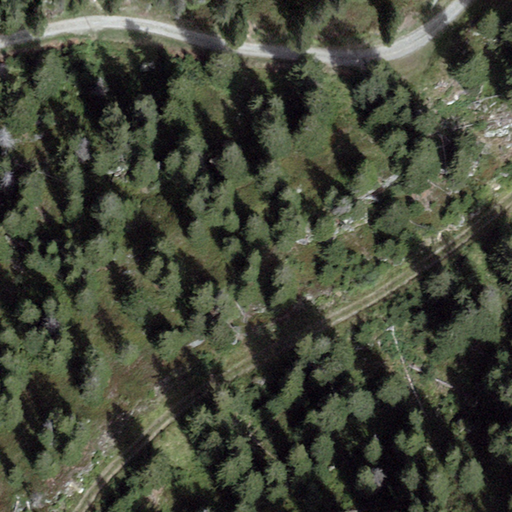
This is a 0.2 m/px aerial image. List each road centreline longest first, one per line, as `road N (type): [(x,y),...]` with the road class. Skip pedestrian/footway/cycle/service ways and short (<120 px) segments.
road 1 (track): [(77,511),(151,433),(511,201)]
road 2 (track): [(468,0),(421,40),(359,58),(196,40),(135,23),(66,25),(0,40)]
